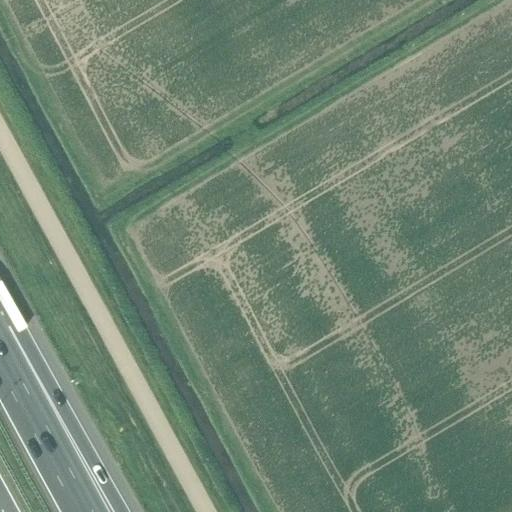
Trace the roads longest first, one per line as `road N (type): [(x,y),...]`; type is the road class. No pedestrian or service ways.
road 1 (unclassified): [(207,511),(0,133)]
road 2 (motorway): [(106,511),(0,352)]
road 3 (motorway): [(80,511),(0,364)]
